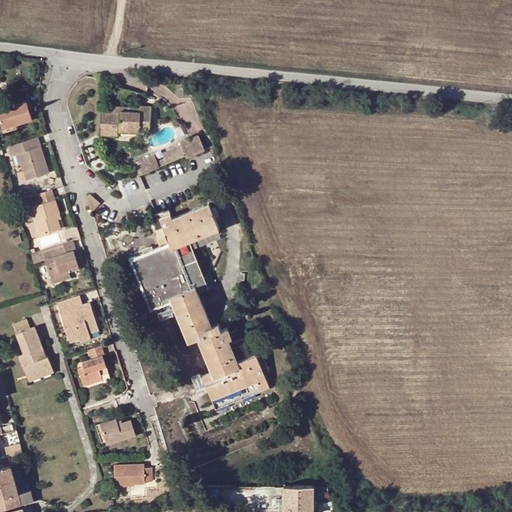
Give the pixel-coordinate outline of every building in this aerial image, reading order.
[(32,120),(26,102),(0,109),(0,121),(2,128),(10,125),(11,127),(32,120)] [(151,107),(140,107),(140,109),(140,113),(119,112),(101,111),(100,136),(118,137),(119,132),(149,134),(151,107)] [(199,137),(180,145),(180,147),(185,156),(186,159),(205,150),(199,137)] [(50,173),(38,138),(8,147),(11,157),(15,156),(18,155),(21,163),(21,165),(26,181),(50,173)] [(163,155),(165,159),(167,164),(185,156),(180,147),(163,155)] [(140,176),(167,164),(165,159),(157,162),(154,155),(135,164),(137,170),(140,176)] [(58,220),(56,215),(59,214),(60,214),(52,190),(38,195),(39,200),(29,204),(40,236),(60,229),(58,220)] [(100,204),(90,195),(87,197),(92,213),(100,204)] [(216,410),(269,389),(256,355),(237,363),(229,341),(232,340),(228,329),(214,334),(198,292),(208,288),(204,278),(189,242),(219,230),(210,206),(173,220),(171,216),(161,220),(164,229),(169,240),(170,244),(172,248),(155,255),(153,250),(136,257),(130,259),(150,312),(173,303),(189,344),(199,340),(212,373),(203,376),(216,410)] [(33,238),(40,236),(35,222),(29,224),(33,238)] [(169,240),(164,229),(156,232),(160,243),(169,240)] [(21,244),(19,236),(13,237),(15,244),(21,244)] [(77,251),(74,240),(63,244),(67,253),(73,251),(74,252),(77,251)] [(63,244),(42,251),(45,260),(51,279),(61,275),(61,273),(69,270),(79,266),(74,252),(73,251),(67,253),(63,244)] [(155,255),(172,248),(170,244),(153,250),(155,255)] [(135,254),(136,257),(153,250),(152,247),(135,254)] [(45,260),(42,251),(36,253),(32,255),(34,264),(45,260)] [(61,273),(61,275),(51,279),(52,281),(70,275),(69,270),(61,273)] [(58,304),(69,340),(79,337),(79,340),(80,342),(91,339),(90,334),(89,331),(98,328),(90,304),(83,306),(80,305),(77,297),(58,304)] [(230,321),(235,307),(227,304),(222,318),(230,321)] [(14,325),(17,334),(30,329),(27,320),(14,325)] [(34,328),(30,329),(17,334),(25,355),(20,357),(27,375),(51,366),(47,358),(46,358),(42,360),(39,351),(43,350),(34,328)] [(103,356),(105,356),(102,346),(88,350),(92,360),(83,363),(85,368),(79,370),(85,387),(103,381),(101,376),(109,374),(103,356)] [(53,372),(51,366),(27,375),(29,381),(53,372)] [(200,371),(192,374),(197,386),(205,383),(200,371)] [(111,381),(109,374),(101,376),(104,383),(111,381)] [(106,443),(135,434),(130,419),(122,421),(118,422),(117,419),(116,417),(100,422),(106,440),(106,443)] [(106,440),(100,422),(96,424),(101,441),(106,440)] [(0,441),(18,437),(16,431),(7,433),(3,434),(0,435),(0,441)] [(6,457),(9,457),(22,453),(20,445),(2,450),(4,458),(6,457)] [(0,484),(15,481),(15,479),(12,470),(11,466),(8,467),(6,457),(4,458),(0,458),(0,484)] [(131,487),(131,486),(145,485),(145,481),(145,469),(145,465),(114,466),(116,487),(131,487)] [(15,481),(19,495),(28,492),(24,478),(15,481)] [(31,492),(28,492),(19,495),(15,481),(0,484),(0,510),(10,508),(33,502),(31,492)] [(313,511),(314,487),(284,488),(284,489),(283,511),(313,511)] [(275,511),(283,511),(284,489),(276,489),(275,511)]
